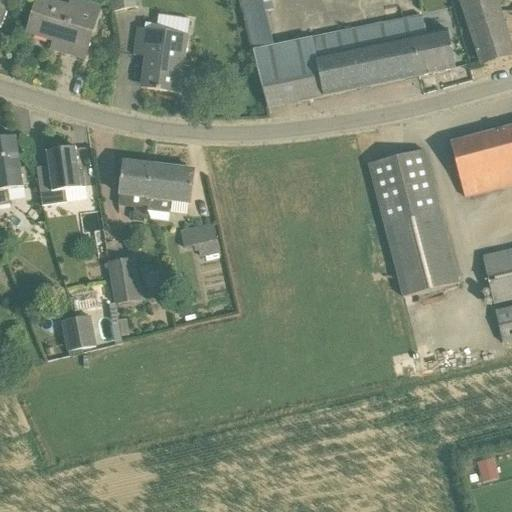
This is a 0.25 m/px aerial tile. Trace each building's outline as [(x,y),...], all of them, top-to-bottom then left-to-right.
[(100,9),(72,1),(70,9),(41,0),(39,0),(29,34),(66,45),(63,53),(85,60),(100,9)] [(136,0),(110,0),(113,13),(138,8),(136,0)] [(240,0),(268,109),(456,70),(448,31),(426,36),(421,7),(402,11),(404,21),(275,48),(266,14),(274,12),(271,0),(240,0)] [(511,51),(495,0),(462,0),(483,64),(511,55),(511,51)] [(135,57),(136,57),(152,59),(147,90),(180,95),(180,94),(178,94),(182,67),(184,67),(188,36),(138,29),(135,57)] [(511,128),(451,144),(465,198),(511,186),(511,128)] [(0,207),(11,206),(8,191),(28,188),(25,169),(20,169),(15,139),(17,139),(16,138),(9,139),(9,135),(0,135),(0,207)] [(38,169),(37,169),(42,208),(68,204),(66,192),(86,189),(84,172),(79,173),(75,150),(77,150),(77,149),(71,150),(54,145),(52,152),(47,153),(47,154),(48,154),(50,168),(51,173),(39,174),(38,169)] [(459,284),(424,151),(370,165),(404,298),(459,284)] [(153,167),(125,163),(119,207),(135,209),(134,223),(147,224),(148,212),(153,167)] [(195,171),(153,167),(148,212),(170,215),(171,202),(191,204),(195,171)] [(214,226),(181,233),(184,248),(190,247),(194,246),(196,253),(199,252),(201,259),(221,255),(214,226)] [(511,251),(483,258),(494,305),(511,300),(511,251)] [(120,262),(112,264),(118,306),(139,302),(135,278),(133,261),(120,262)] [(511,309),(496,313),(503,344),(511,342),(511,309)] [(77,321),(83,350),(97,347),(92,318),(77,321)] [(120,321),(122,338),(130,337),(127,320),(120,321)] [(77,321),(63,323),(68,353),(83,350),(77,321)] [(477,464),(481,479),(498,475),(494,460),(477,464)]
